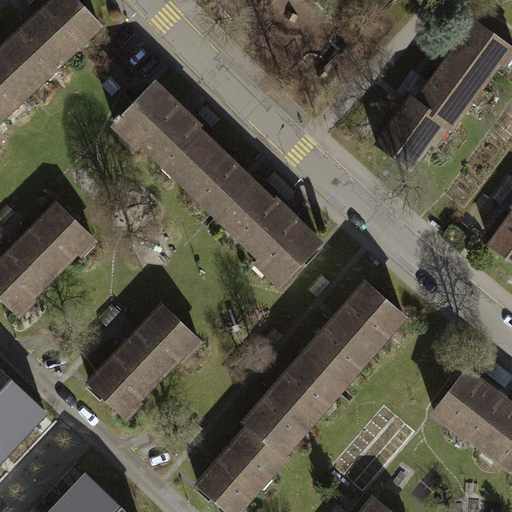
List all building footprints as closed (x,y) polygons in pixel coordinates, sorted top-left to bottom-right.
[(102,28),(75,0),(56,0),(0,52),(35,90),(47,79),(49,82),(62,70),(59,68),(80,49),(82,51),(92,42),(90,39),(102,28)] [(511,70),(511,44),(483,23),(424,101),(460,128),(463,130),(478,111),(481,114),(495,95),(490,92),(507,70),(510,72),(511,70)] [(0,123),(9,115),(12,117),(25,105),(22,102),(35,90),(0,52),(0,123)] [(176,178),(212,140),(155,86),(115,127),(141,152),(145,148),(176,178)] [(418,96),(379,148),(417,176),(437,150),(441,153),(460,128),(424,101),(418,96)] [(229,228),(265,191),(212,140),(176,178),(229,228)] [(282,287),(322,245),(265,191),(229,228),(259,257),(254,262),(282,287)] [(102,244),(59,203),(0,264),(0,294),(28,321),(45,304),(42,301),(84,258),(87,261),(102,244)] [(511,218),(491,247),(511,261),(511,218)] [(412,322),(371,285),(310,354),(351,391),(364,375),(366,377),(375,367),(373,365),(391,345),(393,346),(402,336),(400,335),(412,322)] [(164,306),(92,383),(136,423),(151,407),(149,404),(190,360),(193,362),(208,347),(164,306)] [(351,391),(310,354),(249,423),(253,427),(290,459),(302,446),(304,447),(314,436),(312,434),(332,412),(334,414),(340,407),(343,404),(341,402),(351,391)] [(0,459),(46,410),(0,365),(0,459)] [(511,395),(476,367),(438,415),(458,430),(455,434),(466,443),(469,439),(473,442),(476,440),(488,449),(485,453),(498,464),(501,460),(511,446),(511,395)] [(290,459),(253,427),(201,486),(226,507),(223,510),(226,511),(254,511),(256,510),(253,507),(265,494),(267,496),(279,482),(277,480),(293,462),(290,459)] [(511,446),(501,460),(511,468),(511,446)] [(126,511),(86,474),(50,511),(126,511)] [(394,511),(377,498),(366,511),(394,511)]
